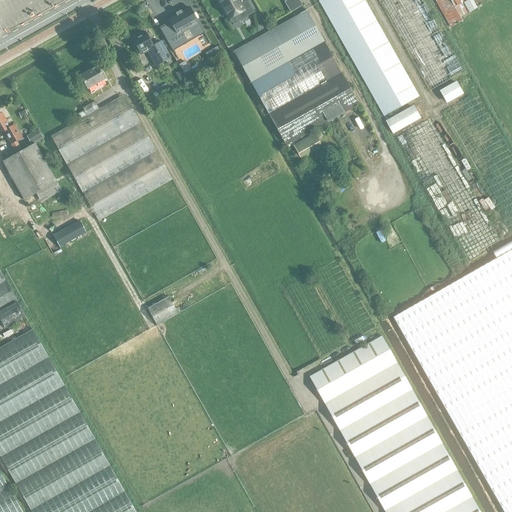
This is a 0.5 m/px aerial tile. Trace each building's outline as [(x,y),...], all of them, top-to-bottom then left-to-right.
[(254,12),(247,0),(218,0),(229,19),(239,13),(242,19),(254,12)] [(299,0),(287,0),(285,2),(290,12),(302,5),(299,0)] [(317,0),(383,117),(419,97),(364,0),(317,0)] [(383,0),(426,89),(459,73),(424,0),(383,0)] [(461,21),(459,17),(469,13),(476,8),(471,0),(434,0),(449,27),(461,21)] [(166,37),(165,38),(173,51),(174,51),(172,48),(181,43),(186,40),(182,33),(181,31),(187,27),(189,30),(189,29),(193,36),(202,31),(204,33),(198,21),(198,20),(197,21),(190,7),(182,12),(181,10),(176,13),(177,15),(169,19),(176,32),(167,38),(166,37)] [(238,60),(268,113),(341,72),(306,10),(249,42),(253,51),(238,60)] [(139,56),(148,51),(156,66),(171,58),(161,40),(153,44),(146,31),(132,39),(137,48),(134,49),(139,56)] [(88,89),(105,80),(97,66),(80,75),(88,89)] [(341,72),(268,113),(287,148),(293,145),(311,135),(309,132),(313,130),(314,133),(315,134),(322,130),(320,126),(359,104),(341,72)] [(463,94),(456,83),(456,81),(439,91),(446,103),(463,94)] [(79,109),(79,180),(91,205),(103,206),(104,205),(110,205),(112,210),(138,198),(133,198),(171,181),(130,92),(99,106),(97,101),(79,109)] [(392,134),(420,118),(413,105),(385,121),(392,134)] [(25,110),(18,113),(21,119),(28,115),(25,110)] [(0,113),(0,134),(3,132),(16,154),(21,151),(16,140),(21,138),(14,125),(10,127),(2,113),(0,113)] [(38,129),(27,136),(31,144),(42,137),(38,129)] [(311,135),(293,145),(303,162),(324,150),(315,134),(314,133),(311,135)] [(456,205),(473,198),(450,139),(423,150),(420,141),(415,143),(413,139),(410,140),(408,135),(406,136),(446,233),(456,229),(450,215),(459,212),(456,205)] [(313,173),(317,181),(323,178),(319,170),(313,173)] [(80,218),(54,234),(61,246),(88,231),(80,218)] [(504,511),(511,511),(511,249),(394,317),(504,511)] [(149,306),(157,323),(179,313),(171,295),(149,306)] [(0,450),(31,511),(133,511),(39,326),(0,345),(0,450)]
